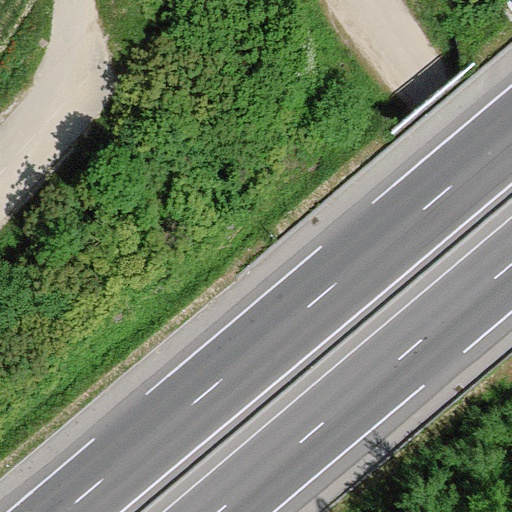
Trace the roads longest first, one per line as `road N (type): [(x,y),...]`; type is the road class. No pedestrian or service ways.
road 1 (trunk): [(511,125),(56,511)]
road 2 (trunk): [(239,511),(511,281)]
road 3 (unclassified): [(511,186),(361,0)]
road 4 (unclassified): [(0,175),(76,90),(74,0)]
